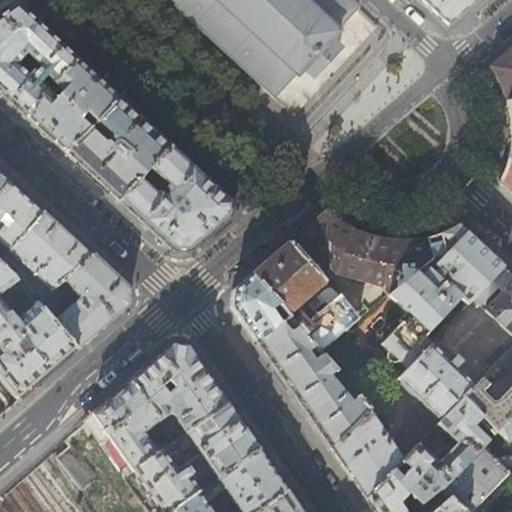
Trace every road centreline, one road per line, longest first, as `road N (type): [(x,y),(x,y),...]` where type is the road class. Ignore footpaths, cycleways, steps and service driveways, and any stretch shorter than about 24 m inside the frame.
road 1 (residential): [(178,298),(327,511)]
road 2 (residential): [(0,134),(178,298)]
road 3 (residential): [(178,298),(0,457)]
road 4 (residential): [(339,162),(315,172),(178,298)]
road 5 (residential): [(444,67),(339,162)]
road 6 (residential): [(445,174),(419,191),(394,193),(365,185),(339,162)]
